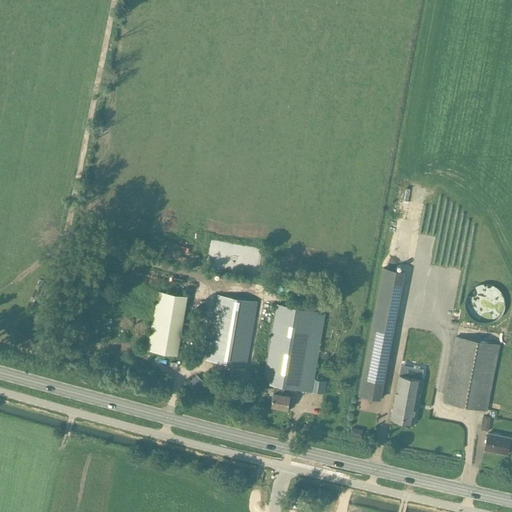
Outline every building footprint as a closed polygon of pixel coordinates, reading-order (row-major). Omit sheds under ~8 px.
[(84,141),(81,154),(87,156),(91,143),(84,141)] [(501,313),(503,286),(475,284),(475,297),(479,297),(479,302),(484,303),(484,311),(501,313)] [(177,355),(186,295),(156,290),(147,350),(177,355)] [(258,301),(217,294),(205,360),(247,367),(258,301)] [(326,380),(314,378),(325,312),(277,303),(263,383),(275,385),(283,387),(311,392),(324,394),(326,380)] [(413,423),(420,386),(436,390),(440,371),(424,368),(430,331),(408,327),(399,374),(391,419),(413,423)] [(455,336),(442,402),(488,410),(500,344),(455,336)] [(380,399),(382,386),(361,382),(359,395),(380,399)] [(290,395),(282,394),(283,387),(275,385),(271,406),(288,409),(290,395)] [(483,415),(482,429),(488,430),(490,416),(483,415)] [(349,433),(361,436),(362,430),(351,427),(349,433)] [(505,455),(505,453),(507,454),(509,446),(510,447),(511,439),(510,439),(510,437),(488,433),(484,449),(498,452),(498,454),(505,455)]
